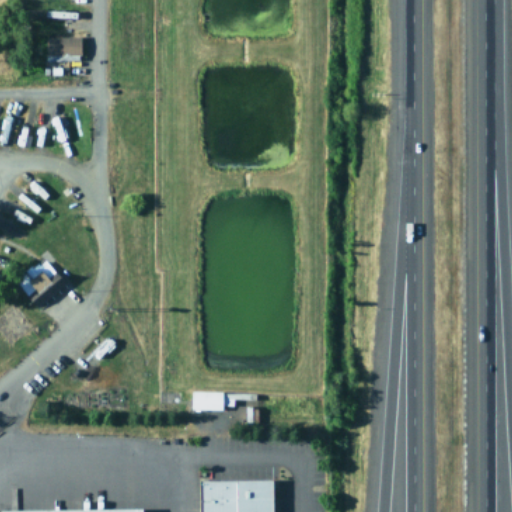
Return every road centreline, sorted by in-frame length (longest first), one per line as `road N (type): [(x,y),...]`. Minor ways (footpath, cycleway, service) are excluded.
road 1 (motorway): [(489,511),(486,0)]
road 2 (motorway): [(412,0),(412,511)]
road 3 (motorway): [(413,29),(380,511)]
road 4 (motorway): [(511,447),(487,82)]
